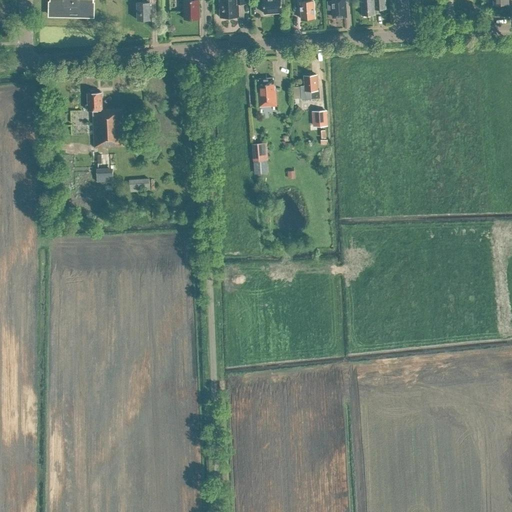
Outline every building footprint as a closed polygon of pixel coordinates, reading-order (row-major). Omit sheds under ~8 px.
[(48,0),(48,16),(94,17),(95,1),(93,1),(92,0),(48,0)] [(137,19),(150,19),(150,2),(149,0),(142,0),(143,1),(137,2),(137,19)] [(183,0),(184,18),(199,18),(198,0),(183,0)] [(219,0),(220,17),(238,16),(238,3),(247,2),(246,0),(219,0)] [(262,0),(264,13),(281,11),(281,3),(284,3),(284,0),(262,0)] [(301,18),(314,18),(312,0),(302,0),(300,1),(301,18)] [(331,0),(327,1),(327,9),(332,9),(333,9),(333,16),(334,16),(334,17),(340,17),(340,16),(346,15),(345,8),(346,8),(345,0),(331,0)] [(360,0),(362,14),(374,14),(374,9),(386,8),(385,0),(360,0)] [(317,89),(316,74),(304,75),(304,85),(300,85),(301,99),(311,99),(311,98),(320,97),(319,88),(317,89)] [(274,88),(273,77),(258,78),(259,89),(257,89),(259,107),(277,105),(275,88),(274,88)] [(101,91),(87,92),(88,103),(86,103),(86,108),(88,108),(88,110),(93,110),(94,147),(123,145),(122,108),(102,109),(101,91)] [(312,123),(318,123),(324,122),(324,110),(311,111),(312,123)] [(253,161),(263,160),(262,142),(252,143),(253,161)] [(112,167),(96,168),(96,171),(97,181),(113,180),(112,170),(112,167)] [(129,191),(151,190),(151,178),(129,179),(129,191)]
